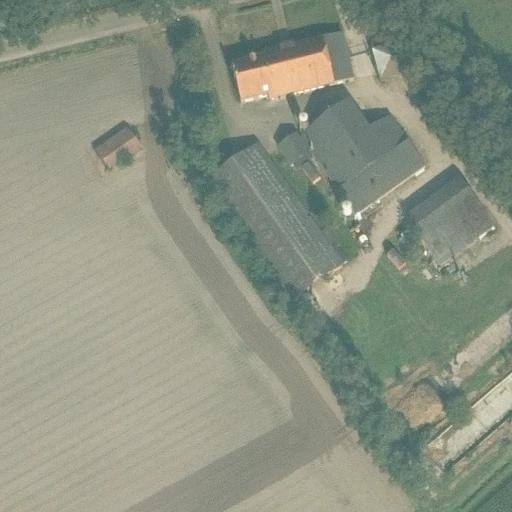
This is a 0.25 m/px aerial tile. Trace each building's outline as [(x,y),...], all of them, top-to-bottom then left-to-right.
[(262,55),(263,59),(231,67),(240,104),(267,98),(269,102),(353,81),(342,35),(262,55)] [(402,47),(372,54),(379,84),(410,76),(402,47)] [(300,139),(356,218),(426,168),(389,117),(366,134),(347,106),(300,139)] [(94,153),(108,173),(141,150),(127,130),(94,153)] [(278,149),(291,168),(292,167),(296,173),(314,160),(297,136),(278,149)] [(205,182),(290,304),(343,267),(349,263),(326,230),(320,234),(258,146),(205,182)] [(404,220),(439,269),(493,230),(457,181),(404,220)] [(382,347),(355,371),(370,387),(396,363),(382,347)] [(408,415),(468,377),(453,355),(413,381),(404,368),(385,381),(408,415)] [(511,371),(498,384),(511,398),(511,371)]
